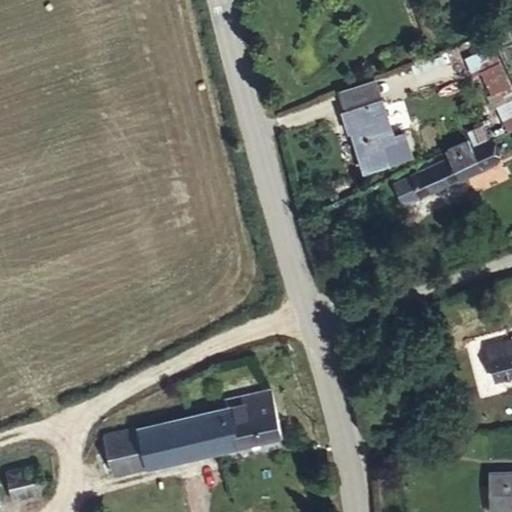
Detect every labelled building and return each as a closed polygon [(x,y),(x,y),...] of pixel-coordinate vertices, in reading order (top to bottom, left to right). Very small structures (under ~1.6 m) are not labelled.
[(511,141),(511,115),(488,53),(460,63),(468,82),(475,80),(502,146),(511,141)] [(373,112),(336,128),(342,148),(349,146),(364,185),(388,176),(379,157),(391,152),(390,149),(373,112)] [(401,144),(390,149),(391,152),(379,157),(388,176),(411,167),(401,144)] [(412,218),(494,183),(485,160),(403,197),(412,218)] [(511,393),(511,347),(504,350),(506,359),(485,364),(494,398),(511,393)] [(261,407),(235,412),(237,423),(218,427),(216,417),(117,440),(127,482),(207,464),(290,442),(278,394),(259,398),(261,407)] [(233,404),(235,412),(261,407),(259,398),(233,404)] [(237,423),(235,412),(216,417),(218,427),(237,423)] [(56,467),(22,475),(28,507),(63,499),(56,467)] [(511,511),(511,490),(494,490),(492,511),(511,511)]
